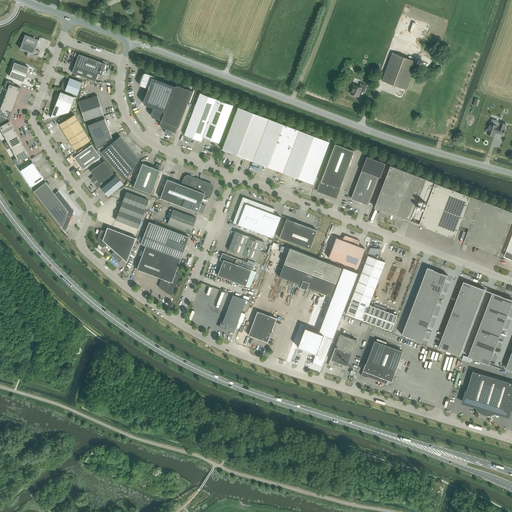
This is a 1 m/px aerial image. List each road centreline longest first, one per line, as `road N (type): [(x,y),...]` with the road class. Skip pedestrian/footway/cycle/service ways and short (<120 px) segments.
road 1 (primary): [(382,433),(220,380),(134,334),(68,281),(0,201)]
road 2 (unclassified): [(511,173),(128,45)]
road 3 (unclassified): [(511,440),(255,359),(177,321)]
road 4 (unclassified): [(177,321),(80,245),(88,203),(34,120),(62,39)]
road 5 (unclassified): [(511,282),(233,177)]
road 6 (unclassified): [(233,177),(137,133),(121,105),(122,62)]
road 7 (unclassified): [(177,321),(233,177)]
road 8 (primary): [(382,433),(511,487)]
road 9 (primary): [(511,472),(382,433)]
